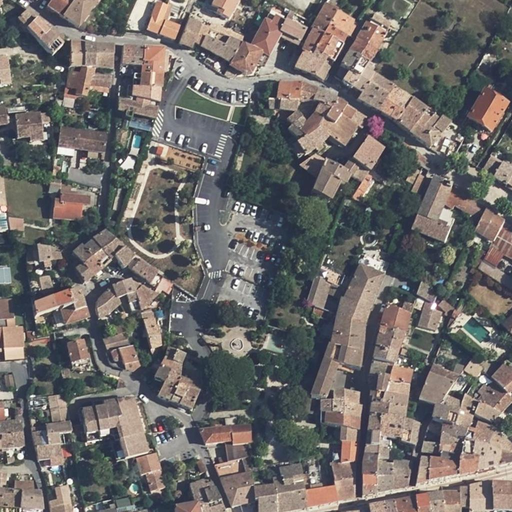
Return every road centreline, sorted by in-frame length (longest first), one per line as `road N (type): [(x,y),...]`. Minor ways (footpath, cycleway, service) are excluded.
road 1 (residential): [(37,11),(76,35),(163,45),(223,81),(286,77),(326,89),(436,162)]
road 2 (residential): [(357,506),(373,325),(436,162)]
road 3 (residential): [(228,511),(191,427),(134,381)]
road 4 (residential): [(511,473),(363,505)]
road 5 (residential): [(17,366),(45,511)]
